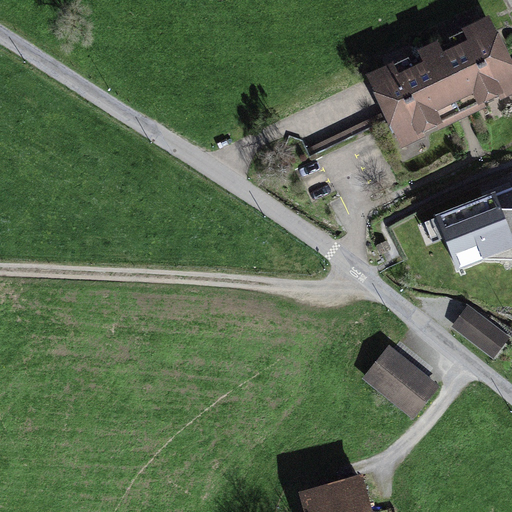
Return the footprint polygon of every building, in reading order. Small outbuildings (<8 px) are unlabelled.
[(395,155),(511,102),(511,89),(486,33),(364,88),(395,155)] [(511,250),(491,248),(487,279),(511,282),(511,250)] [(511,343),(469,311),(453,332),(496,364),(511,343)] [(437,388),(387,353),(365,383),(415,419),(437,388)] [(366,511),(360,483),(295,497),(297,511),(366,511)]
